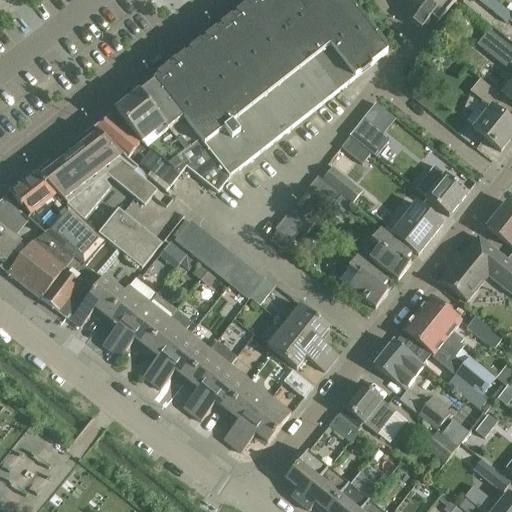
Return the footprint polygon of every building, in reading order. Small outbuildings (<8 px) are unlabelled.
[(229,181),(355,82),(388,56),(343,0),(326,0),(305,17),(292,0),(261,0),(154,85),(185,125),(201,145),(229,181)] [(407,0),(422,12),(412,24),(421,32),(431,19),(438,24),(457,0),(407,0)] [(507,71),(511,64),(511,52),(489,34),(478,48),(507,71)] [(511,83),(502,97),(511,104),(511,83)] [(185,125),(154,85),(140,97),(170,137),(185,125)] [(473,132),(485,142),(501,154),(511,140),(511,126),(505,120),(511,111),(511,108),(490,90),(480,102),(490,111),(473,132)] [(140,97),(139,96),(116,114),(147,154),(170,137),(140,97)] [(141,149),(111,118),(91,134),(126,163),(141,149)] [(341,150),(362,167),(370,157),(375,160),(389,143),(367,125),(352,143),(349,140),(341,150)] [(137,172),(126,163),(91,134),(34,178),(83,222),(110,190),(105,184),(110,180),(144,208),(156,193),(134,175),(137,172)] [(229,181),(201,145),(171,171),(179,178),(186,170),(217,196),(229,181)] [(179,178),(171,171),(151,154),(141,165),(151,173),(162,182),(170,189),(179,178)] [(361,196),(361,195),(332,171),(322,182),(352,206),(355,203),(364,210),(369,203),(361,196)] [(151,173),(147,178),(166,194),(170,189),(162,182),(151,173)] [(98,236),(83,222),(34,178),(9,197),(26,218),(46,236),(46,237),(84,268),(87,265),(88,266),(107,243),(98,236)] [(426,201),(433,207),(449,220),(468,196),(445,178),(426,201)] [(328,212),(339,198),(317,180),(305,195),(328,212)] [(16,240),(30,223),(19,214),(4,201),(0,204),(0,227),(15,240),(16,240)] [(511,209),(507,205),(486,230),(502,243),(509,249),(511,245),(511,209)] [(392,238),(402,246),(418,259),(442,228),(416,207),(392,238)] [(275,234),(276,235),(270,243),(284,255),(300,234),(307,239),(318,225),(295,208),(275,234)] [(161,247),(118,212),(98,236),(107,243),(141,271),(161,247)] [(183,251),(199,232),(190,224),(174,244),(183,251)] [(0,263),(3,266),(0,269),(0,270),(5,274),(10,267),(5,263),(21,244),(16,240),(15,240),(0,227),(0,263)] [(191,257),(207,238),(199,232),(183,251),(191,257)] [(411,258),(380,234),(371,245),(378,251),(370,261),(398,284),(410,268),(406,265),(411,258)] [(66,321),(99,280),(84,268),(46,237),(36,249),(31,245),(20,261),(8,276),(66,321)] [(199,264),(215,244),(207,238),(191,257),(199,264)] [(442,285),(457,298),(463,303),(477,286),(472,282),(479,273),(511,300),(511,267),(478,240),(442,285)] [(215,244),(199,264),(208,271),(224,251),(215,244)] [(170,246),(163,254),(180,268),(187,260),(170,246)] [(224,251),(208,271),(216,277),(231,257),(224,251)] [(231,257),(216,277),(224,284),(240,264),(231,257)] [(388,286),(357,261),(340,283),(375,312),(387,297),(382,293),(388,286)] [(240,264),(224,284),(232,290),(247,270),(240,264)] [(198,269),(191,277),(200,284),(207,275),(198,269)] [(247,270),(232,290),(240,297),(256,277),(247,270)] [(208,275),(200,283),(208,290),(215,282),(208,275)] [(256,277),(240,297),(248,303),(249,301),(263,283),(256,277)] [(95,312),(105,320),(124,296),(104,280),(70,323),(80,331),(95,312)] [(102,348),(112,356),(157,298),(135,281),(124,296),(105,320),(117,329),(102,348)] [(249,301),(259,309),(275,289),(265,281),(263,283),(249,301)] [(157,298),(112,356),(120,362),(135,343),(146,352),(177,313),(157,298)] [(461,325),(446,313),(430,300),(417,316),(461,352),(464,349),(460,346),(463,343),(453,335),(461,325)] [(300,309),(284,329),(331,367),(338,358),(319,343),(329,332),(300,309)] [(177,313),(146,352),(158,361),(143,380),(152,387),(189,339),(184,334),(189,329),(189,323),(177,313)] [(402,334),(418,347),(433,359),(441,349),(454,360),(455,363),(463,369),(448,388),(473,408),(479,413),(487,403),(482,398),(495,382),(469,362),(471,360),(461,352),(417,316),(402,334)] [(466,331),(484,346),(493,353),(502,342),(475,320),(466,331)] [(331,367),(284,329),(267,349),(296,372),(305,360),(324,376),(331,367)] [(187,383),(209,354),(189,339),(152,387),(160,393),(175,374),(187,383)] [(192,418),(229,370),(236,361),(217,345),(209,354),(187,383),(198,392),(183,411),(192,418)] [(394,345),(374,369),(406,394),(425,370),(394,345)] [(284,368),(275,379),(283,385),(292,374),(284,368)] [(215,406),(226,415),(249,385),(229,370),(192,418),(200,425),(215,406)] [(283,385),(304,401),(312,390),(292,374),(283,385)] [(232,450),(270,402),(249,385),(226,415),(238,424),(223,443),(232,450)] [(377,438),(386,426),(396,414),(360,386),(342,410),(357,422),(363,427),(377,438)] [(500,389),(481,413),(485,416),(497,401),(504,392),(500,389)] [(270,402),(232,450),(241,456),(255,438),(267,447),(290,418),(270,402)] [(431,402),(418,418),(438,434),(451,418),(431,402)] [(489,418),(476,434),(486,441),(498,426),(489,418)] [(328,430),(344,443),(348,446),(357,435),(337,419),(328,430)] [(436,435),(424,451),(444,466),(456,451),(436,435)] [(307,456),(285,483),(297,492),(291,500),(299,506),(327,472),(307,456)] [(510,486),(503,481),(481,463),(473,473),(503,496),(510,486)] [(299,506),(306,511),(310,511),(315,507),(321,511),(327,511),(347,488),(327,472),(299,506)] [(361,511),(368,505),(347,488),(327,511),(361,511)] [(511,511),(511,500),(506,496),(497,507),(473,489),(464,500),(466,502),(459,510),(461,511),(473,511),(475,509),(479,511),(511,511)]
